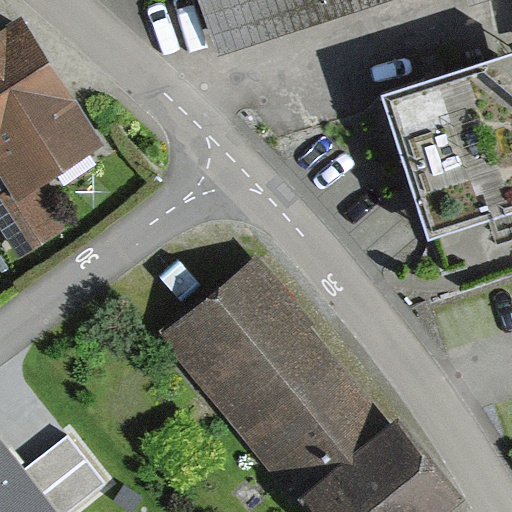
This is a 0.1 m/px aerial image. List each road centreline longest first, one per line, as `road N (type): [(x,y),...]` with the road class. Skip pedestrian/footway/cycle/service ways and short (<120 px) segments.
road 1 (residential): [(239,165),(448,422),(503,511)]
road 2 (residential): [(0,340),(239,165)]
road 3 (residential): [(57,0),(239,165)]
